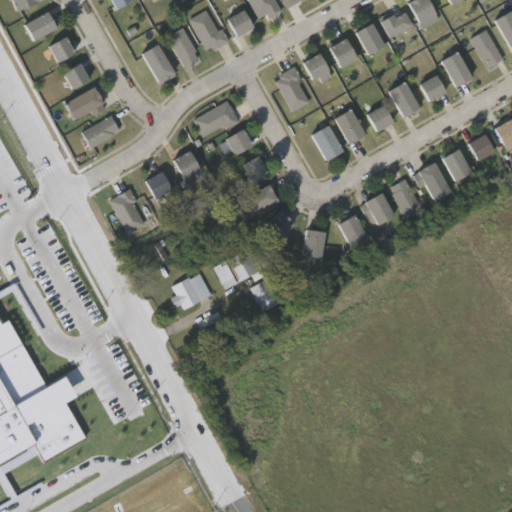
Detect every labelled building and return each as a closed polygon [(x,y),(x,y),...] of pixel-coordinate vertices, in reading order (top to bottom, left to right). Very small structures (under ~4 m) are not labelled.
[(32,0),(33,3),(10,9),(7,0),(32,0)] [(108,0),(114,10),(131,1),(130,0),(108,0)] [(246,0),(256,19),(265,15),(267,19),(280,13),(273,0),(246,0)] [(279,0),(284,9),(302,0),(279,0)] [(402,0),(426,0),(432,13),(410,21),(402,0)] [(221,18),(240,7),(249,26),(230,36),(221,18)] [(17,24),(44,8),(54,25),(27,41),(17,24)] [(511,50),(509,52),(489,18),(506,9),(511,18),(511,50)] [(188,20),(206,54),(227,42),(220,29),(216,31),(205,11),(188,20)] [(410,27),(403,13),(393,18),(392,15),(378,21),(386,38),(410,27)] [(362,53),(350,30),(369,20),(381,42),(362,53)] [(164,36),(180,26),(199,55),(182,65),(164,36)] [(501,58),(485,67),(469,36),(485,28),(501,58)] [(70,52),(52,62),(42,44),(60,34),(70,52)] [(323,45),(343,35),(354,56),(334,67),(323,45)] [(170,74),(151,81),(138,50),(157,42),(170,74)] [(436,59),(454,49),(469,76),(451,86),(436,59)] [(326,67),(306,79),(296,62),(316,51),(326,67)] [(57,69),(78,60),(86,80),(65,88),(57,69)] [(308,103),(296,81),(300,79),(293,68),(272,80),(290,113),(308,103)] [(414,82),(435,73),(443,91),(422,100),(414,82)] [(416,107),(396,115),(385,87),(405,80),(416,107)] [(59,103),(89,85),(99,101),(69,119),(59,103)] [(223,126),(225,129),(237,122),(226,101),(191,120),(201,138),(223,126)] [(391,120),(371,131),(362,113),(381,102),(391,120)] [(361,133),(344,143),(330,117),(347,107),(361,133)] [(117,132),(87,147),(79,131),(108,115),(117,132)] [(511,137),(498,144),(489,127),(508,116),(511,123),(511,137)] [(339,151),(318,158),(308,130),(328,123),(339,151)] [(220,137),(239,126),(250,144),(230,155),(220,137)] [(470,160),(462,141),(483,132),(491,151),(470,160)] [(437,155),(456,146),(468,170),(449,180),(437,155)] [(177,180),(167,158),(187,148),(197,170),(177,180)] [(264,171),(245,182),(235,164),(254,153),(264,171)] [(447,188),(427,199),(412,171),(431,160),(447,188)] [(138,179),(159,169),(168,187),(147,197),(138,179)] [(387,185),(403,177),(419,208),(402,217),(387,185)] [(275,200),(242,217),(233,200),(266,183),(275,200)] [(142,227),(131,204),(134,202),(129,190),(108,200),(124,235),(142,227)] [(391,212),(374,224),(358,202),(375,190),(391,212)] [(265,246),(253,233),(277,209),(290,221),(265,246)] [(332,223),(351,212),(365,235),(346,246),(332,223)] [(319,257),(298,254),(301,229),(322,231),(319,257)] [(253,278),(250,273),(237,281),(224,259),(245,246),(262,272),(253,278)] [(223,287),(210,267),(220,260),(233,280),(223,287)] [(168,284),(198,271),(209,295),(179,308),(174,298),(168,284)] [(247,286),(264,278),(277,302),(260,311),(247,286)] [(0,464),(31,448),(33,447),(40,462),(83,441),(64,402),(72,398),(57,368),(55,368),(36,378),(8,322),(0,322),(0,464)]
